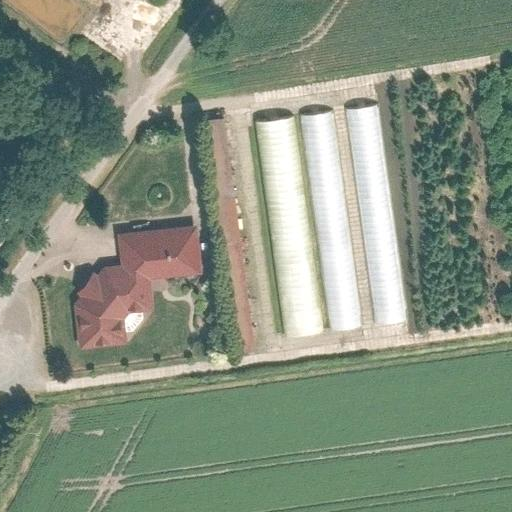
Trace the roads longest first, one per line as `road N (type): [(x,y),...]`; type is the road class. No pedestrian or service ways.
road 1 (track): [(0,397),(511,327)]
road 2 (unclassified): [(215,0),(0,317)]
road 3 (track): [(134,114),(511,58)]
